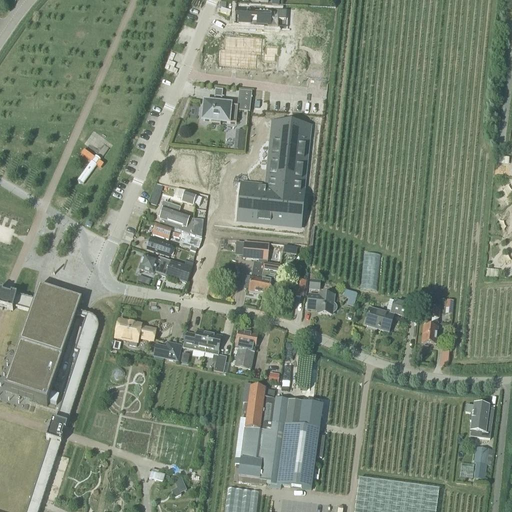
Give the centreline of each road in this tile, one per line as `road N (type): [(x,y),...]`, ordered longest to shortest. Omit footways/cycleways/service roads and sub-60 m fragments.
road 1 (unclassified): [(95,287),(261,319),(403,371),(511,381)]
road 2 (unclassified): [(95,287),(213,0)]
